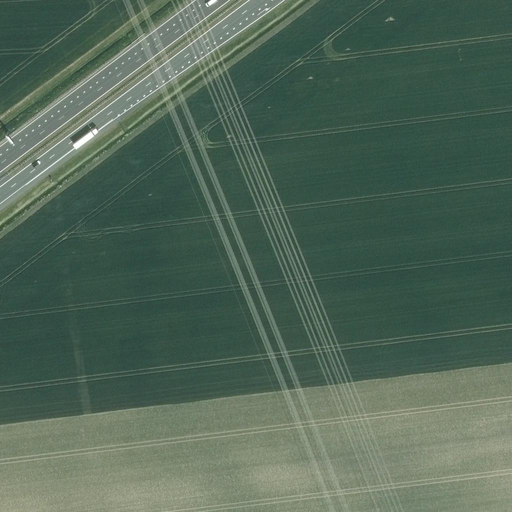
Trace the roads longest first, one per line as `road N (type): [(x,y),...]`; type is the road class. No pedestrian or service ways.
road 1 (motorway): [(0,194),(261,0)]
road 2 (motorway): [(218,0),(0,164)]
